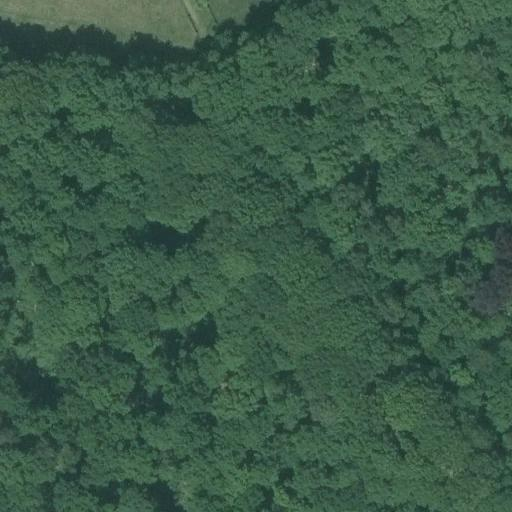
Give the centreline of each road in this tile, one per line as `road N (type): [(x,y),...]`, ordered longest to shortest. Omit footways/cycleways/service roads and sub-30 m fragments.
road 1 (track): [(455,511),(150,110)]
road 2 (track): [(150,110),(511,14)]
road 3 (track): [(150,110),(0,83)]
